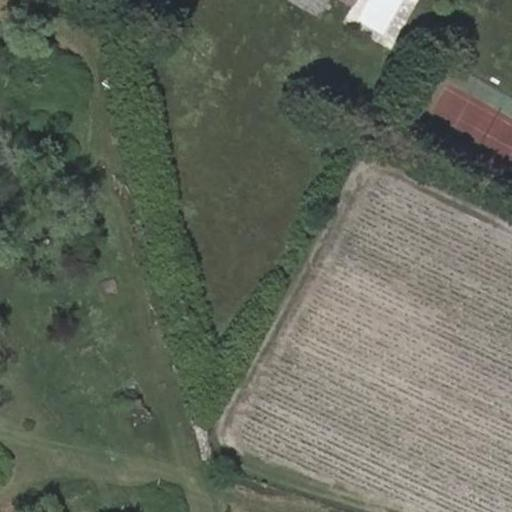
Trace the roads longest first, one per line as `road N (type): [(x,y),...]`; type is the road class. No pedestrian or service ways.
road 1 (track): [(380,511),(262,472),(230,439),(369,147),(511,231)]
road 2 (track): [(0,430),(179,477)]
